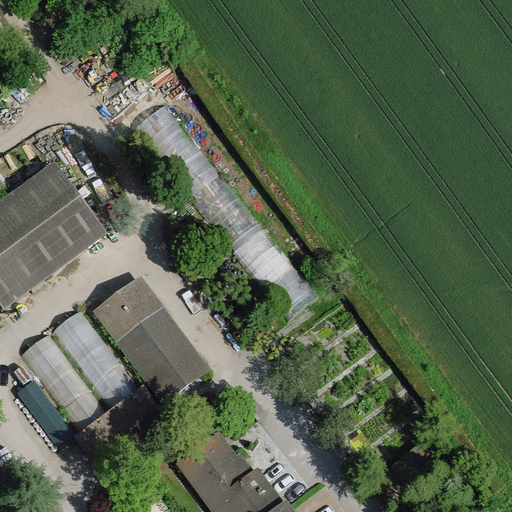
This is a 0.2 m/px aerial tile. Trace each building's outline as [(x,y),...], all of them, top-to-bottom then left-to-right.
[(0,213),(0,298),(6,306),(104,235),(58,171),(0,213)] [(169,407),(210,376),(143,286),(102,316),(169,407)] [(61,327),(78,351),(101,334),(84,310),(61,327)] [(147,395),(83,441),(99,464),(164,417),(147,395)] [(291,511),(289,511),(286,511),(261,476),(256,479),(243,462),(239,465),(221,441),(185,468),(217,511),(291,511)]
